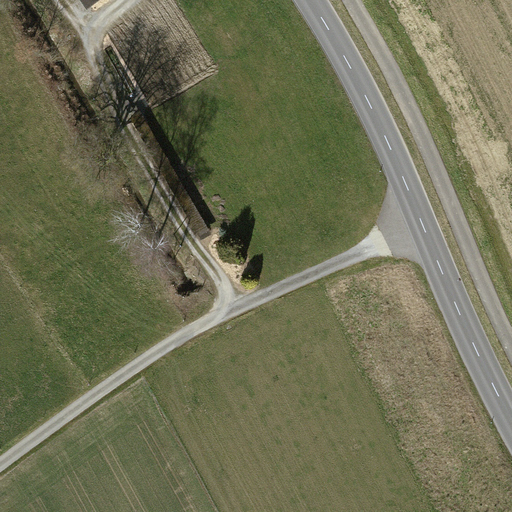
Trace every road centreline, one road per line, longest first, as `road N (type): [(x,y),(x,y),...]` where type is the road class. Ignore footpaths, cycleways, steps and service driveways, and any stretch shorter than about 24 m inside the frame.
road 1 (track): [(0,465),(121,375),(234,308),(423,228)]
road 2 (tertiary): [(511,425),(373,110),(310,0)]
road 3 (residential): [(123,0),(92,35),(108,86),(234,308)]
